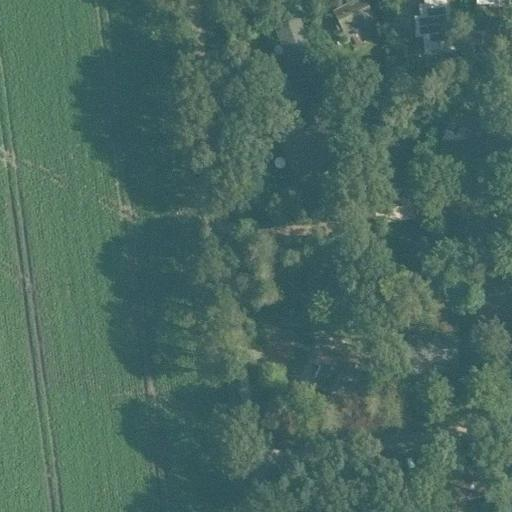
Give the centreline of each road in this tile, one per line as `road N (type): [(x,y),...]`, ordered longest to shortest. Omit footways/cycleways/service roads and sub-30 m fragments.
road 1 (residential): [(254,458),(194,0)]
road 2 (residential): [(254,458),(511,421)]
road 3 (residential): [(376,241),(414,255),(511,247)]
